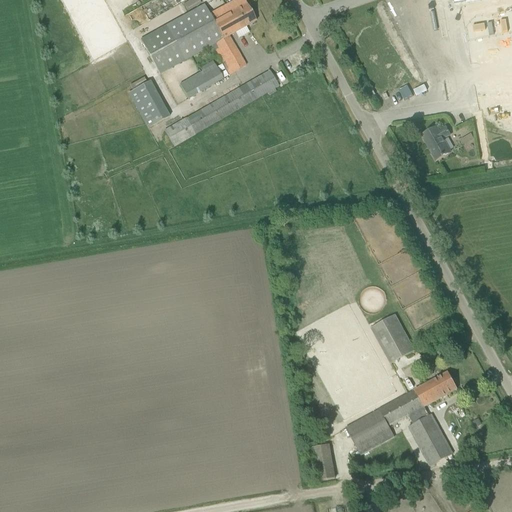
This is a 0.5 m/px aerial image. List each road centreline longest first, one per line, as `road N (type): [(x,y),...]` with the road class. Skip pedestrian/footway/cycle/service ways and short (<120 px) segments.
road 1 (unclassified): [(511,399),(294,0)]
road 2 (track): [(205,511),(511,464)]
